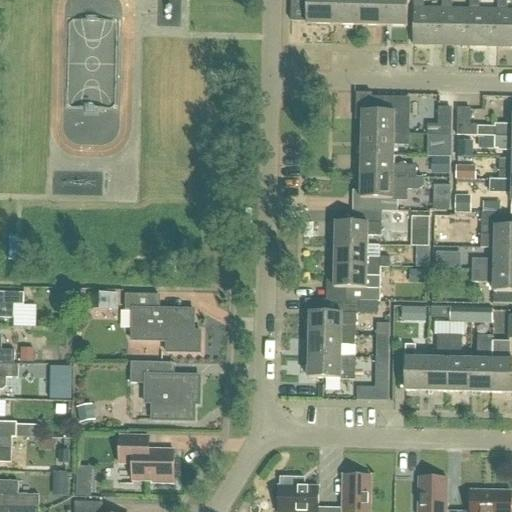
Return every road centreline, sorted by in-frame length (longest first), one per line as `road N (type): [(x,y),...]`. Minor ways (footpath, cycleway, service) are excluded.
road 1 (residential): [(267,434),(267,83)]
road 2 (residential): [(511,444),(267,434)]
road 3 (residential): [(511,87),(267,83)]
